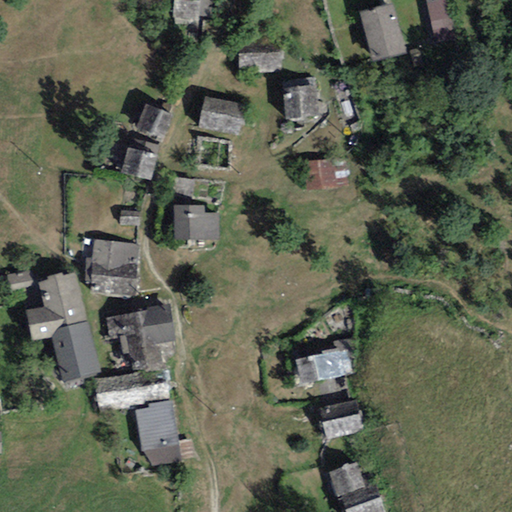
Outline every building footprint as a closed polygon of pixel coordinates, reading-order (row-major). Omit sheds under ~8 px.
[(211,18),(212,0),(174,0),(172,25),(197,27),(198,17),(211,18)] [(450,0),(426,0),(432,33),(455,29),(450,0)] [(394,4),(359,12),(372,63),(406,54),(394,4)] [(279,46),(237,48),(238,74),(279,73),(279,46)] [(314,84),(282,87),(285,120),(317,117),(314,84)] [(246,105),(204,97),(198,128),(240,136),(246,105)] [(172,117),(145,105),(135,127),(162,139),(172,117)] [(157,146),(133,139),(130,148),(127,147),(120,173),(150,181),(157,156),(155,156),(157,146)] [(344,158),(304,161),(306,191),(346,188),(344,158)] [(203,207),(173,207),(173,240),(219,239),(219,213),(203,214),(203,207)] [(91,281),(90,295),(133,298),(138,244),(93,240),(92,258),(86,258),(84,280),(91,281)] [(49,330),(87,321),(76,273),(63,276),(62,273),(47,276),(48,281),(38,283),(44,306),(25,311),(33,343),(51,339),(49,330)] [(175,341),(169,304),(147,308),(148,311),(106,318),(109,340),(120,338),(123,354),(130,353),(132,370),(162,365),(159,343),(175,341)] [(100,374),(87,321),(49,330),(51,339),(62,383),(100,374)] [(295,360),(300,383),(351,373),(347,350),(295,360)] [(166,370),(93,380),(98,412),(144,405),(143,401),(170,398),(166,370)] [(362,431),(356,399),(318,407),(325,438),(362,431)] [(172,401),(147,404),(149,409),(134,411),(140,451),(143,451),(152,467),(180,462),(172,401)] [(357,463),(329,473),(338,499),(342,498),(346,511),(385,511),(374,481),(364,484),(357,463)]
